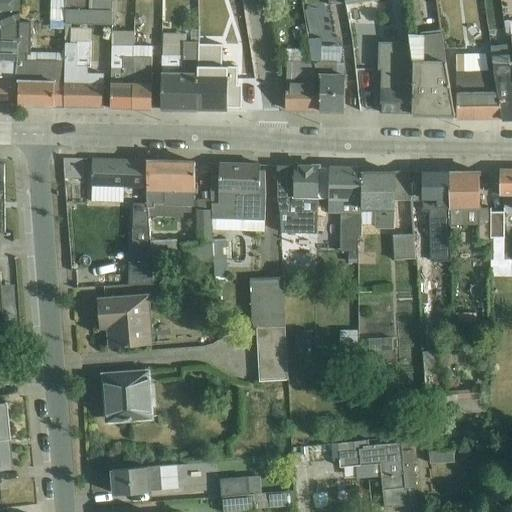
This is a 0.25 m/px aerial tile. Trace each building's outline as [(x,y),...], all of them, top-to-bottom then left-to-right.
[(18,0),(0,0),(0,11),(18,11),(18,0)] [(66,30),(66,0),(51,0),(50,29),(66,30)] [(112,26),(112,0),(66,0),(66,30),(65,54),(64,107),(94,108),(103,108),(111,108),(111,74),(88,74),(88,67),(90,67),(90,44),(70,44),(71,25),(112,26)] [(201,5),(201,22),(212,22),(212,10),(215,10),(214,5),(201,5)] [(0,105),(18,106),(18,23),(18,13),(0,19),(0,27),(0,28),(0,37),(0,105)] [(344,112),(345,75),(341,47),(322,47),(321,39),(319,20),(310,21),(306,22),(312,62),(318,74),(318,76),(321,79),(320,111),(344,112)] [(64,107),(65,54),(30,53),(31,24),(18,23),(18,106),(64,107)] [(198,110),(198,107),(199,62),(200,61),(200,46),(198,26),(190,26),(190,42),(184,42),(184,56),(162,56),(161,110),(198,110)] [(455,115),(442,28),(420,31),(420,36),(409,38),(410,43),(412,62),(413,113),(455,115)] [(412,62),(410,43),(380,42),(382,70),(380,70),(379,113),(413,113),(412,62)] [(511,50),(509,51),(508,44),(491,46),(498,91),(502,119),(502,120),(511,119),(511,50)] [(211,46),(200,46),(200,61),(211,61),(211,46)] [(152,109),(153,47),(134,47),(133,58),(131,109),(134,109),(152,109)] [(489,71),(486,55),(456,55),(457,115),(457,119),(502,119),(498,91),(489,91),(489,71)] [(131,109),(133,58),(112,57),(111,74),(111,108),(131,109)] [(213,62),(199,62),(198,107),(230,108),(230,111),(250,111),(250,107),(251,83),(241,83),(241,67),(214,68),(213,62)] [(318,74),(312,62),(299,62),(299,67),(287,67),(287,75),(285,108),(285,110),(320,111),(321,79),(318,76),(318,74)] [(146,187),(147,161),(93,160),(92,186),(146,187)] [(194,199),(195,162),(147,161),(146,187),(146,191),(147,204),(148,216),(183,217),(183,213),(196,213),(197,243),(184,243),(184,263),(213,263),(213,240),(212,219),(211,199),(194,199)] [(260,171),(260,165),(220,163),(220,164),(210,164),(211,199),(212,219),(266,221),(267,171),(260,171)] [(319,168),(319,166),(294,166),(277,166),(277,197),(281,232),(316,233),(317,199),(319,168)] [(363,173),(363,167),(330,167),(330,168),(329,199),(329,213),(341,213),(340,251),(357,251),(358,235),(363,235),(363,225),(363,173)] [(329,199),(330,168),(319,168),(317,199),(329,199)] [(511,169),(500,170),(500,196),(511,196),(511,169)] [(451,225),(449,172),(410,173),(410,201),(424,201),(424,212),(430,212),(433,269),(451,268),(451,225)] [(491,212),(491,208),(480,208),(480,172),(449,172),(451,225),(479,225),(479,241),(491,241),(491,212)] [(394,229),(394,201),(410,201),(410,173),(363,173),(363,225),(375,225),(375,229),(394,229)] [(150,242),(148,216),(147,204),(133,204),(132,257),(129,257),(128,286),(153,285),(151,259),(150,242)] [(504,212),(491,212),(491,241),(492,277),(511,275),(511,259),(504,260),(504,212)] [(414,234),(393,236),(394,260),(416,259),(414,234)] [(214,277),(227,277),(226,240),(213,240),(213,263),(214,277)] [(178,257),(177,241),(150,242),(151,259),(178,257)] [(357,254),(348,253),(348,263),(357,264),(357,254)] [(257,327),(287,326),(284,277),(249,279),(251,327),(257,327)] [(357,308),(390,308),(390,287),(357,286),(357,308)] [(150,296),(99,300),(101,317),(108,316),(108,328),(110,347),(126,345),(126,346),(154,344),(150,296)] [(15,311),(3,312),(3,313),(5,327),(17,326),(15,311)] [(477,314),(455,313),(455,323),(476,323),(477,314)] [(257,327),(259,382),(290,380),(287,326),(257,327)] [(310,350),(310,330),(294,330),(294,350),(310,350)] [(334,334),(315,334),(315,347),(334,348),(334,334)] [(393,351),(393,338),(368,340),(369,352),(393,351)] [(444,392),(440,350),(420,353),(429,436),(444,435),(443,429),(445,429),(444,408),(458,407),(459,415),(486,412),(484,389),(444,392)] [(151,373),(105,377),(108,420),(154,417),(151,373)] [(0,441),(10,440),(6,402),(0,402),(0,441)] [(403,451),(402,445),(428,444),(429,436),(402,438),(401,438),(401,443),(369,447),(368,440),(334,444),(293,447),(294,455),(295,468),(312,467),(311,463),(339,460),(340,468),(357,466),(358,479),(381,476),(383,508),(418,505),(419,505),(413,450),(403,451)] [(0,441),(0,483),(1,483),(0,469),(12,468),(10,440),(0,441)] [(455,450),(430,451),(431,463),(456,462),(455,450)] [(177,464),(112,470),(114,494),(179,489),(177,464)] [(248,477),(220,479),(221,497),(250,495),(248,477)] [(254,511),(256,511),(255,509),(296,507),(295,492),(250,495),(221,497),(222,511),(254,511)]
